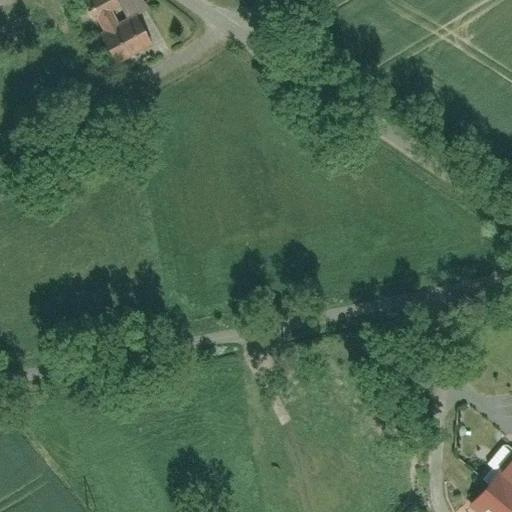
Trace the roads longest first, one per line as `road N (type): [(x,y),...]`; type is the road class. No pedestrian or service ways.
road 1 (residential): [(0,379),(511,280)]
road 2 (unclassified): [(231,31),(511,216)]
road 3 (track): [(0,163),(231,31)]
